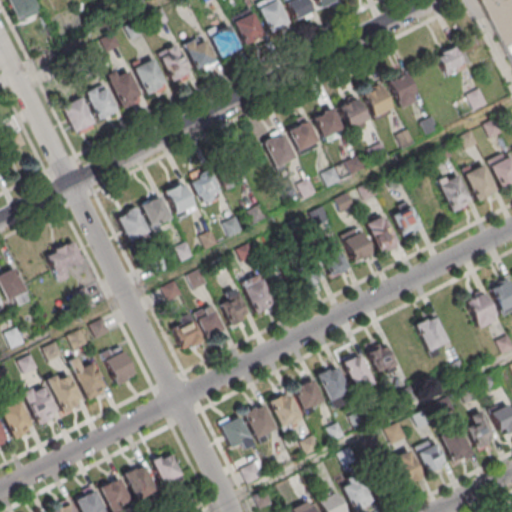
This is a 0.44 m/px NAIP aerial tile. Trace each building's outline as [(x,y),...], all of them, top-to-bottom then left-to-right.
[(5,0),(16,22),(37,12),(30,0),(5,0)] [(259,0),(253,3),(267,32),(285,23),(274,0),(259,0)] [(282,0),(291,20),(310,13),(304,0),(282,0)] [(332,2),(331,0),(313,0),(317,8),(332,2)] [(511,0),(478,0),(511,68),(511,0)] [(228,18),(241,44),(260,34),(248,9),(228,18)] [(236,48),(222,18),(203,27),(217,56),(236,48)] [(116,44),(110,32),(97,39),(103,51),(116,44)] [(213,61),(199,34),(180,44),(194,71),(213,61)] [(188,75),(172,44),(154,53),(171,84),(188,75)] [(464,66),(456,45),(433,54),(442,75),(464,66)] [(142,94),(162,85),(149,57),(130,66),(142,94)] [(104,77),(118,107),(139,97),(124,67),(104,77)] [(385,83),(404,74),(416,98),(397,108),(385,83)] [(81,93),(96,121),(115,111),(99,83),(81,93)] [(359,96),(378,87),(391,111),(372,121),(359,96)] [(464,96),(477,89),(485,104),(472,111),(464,96)] [(93,125),(77,96),(57,106),(73,135),(93,125)] [(335,109),(354,99),(367,124),(348,133),(335,109)] [(321,140),(341,130),(329,107),(309,116),(321,140)] [(418,123),(431,117),(437,130),(424,136),(418,123)] [(481,126),(494,120),(501,133),(488,139),(481,126)] [(286,132),(305,123),(317,147),(298,157),(286,132)] [(395,136),(406,131),(413,144),(401,149),(395,136)] [(0,137),(0,158),(22,150),(16,132),(0,137)] [(457,138),(470,132),(476,145),(463,151),(457,138)] [(261,144),(280,135),(293,159),(274,169),(261,144)] [(366,150),(380,144),(387,157),(372,164),(366,150)] [(431,151),(444,144),(450,157),(437,164),(431,151)] [(483,160),(496,189),(511,181),(511,167),(504,150),(483,160)] [(344,162),(357,156),(363,169),(350,175),(344,162)] [(242,190),(254,175),(234,160),(222,176),(242,190)] [(493,193),(480,162),(459,171),(473,202),(493,193)] [(320,175),(332,168),(339,182),(326,188),(320,175)] [(185,183),(200,205),(219,192),(204,170),(185,183)] [(383,176),(396,170),(402,183),(389,189),(383,176)] [(433,181),(449,213),(468,203),(453,172),(433,181)] [(295,187),(308,180),(315,193),(302,200),(295,187)] [(174,217),(192,209),(178,181),(161,189),(174,217)] [(357,189),(370,182),(377,195),(364,202),(357,189)] [(333,200),(346,194),(352,207),(339,213),(333,200)] [(137,204),(148,230),(168,221),(157,196),(137,204)] [(418,232),(411,204),(391,209),(398,237),(418,232)] [(245,212),(258,206),(265,219),(252,225),(245,212)] [(126,242),(145,232),(132,207),(113,217),(126,242)] [(308,214),(321,208),(328,221),(315,227),(308,214)] [(362,221),(377,254),(396,245),(382,212),(362,221)] [(221,225),(234,218),(240,231),(227,238),(221,225)] [(284,225),(297,218),(303,231),(290,238),(284,225)] [(370,255),(357,226),(338,234),(351,264),(370,255)] [(197,238),(210,231),(216,245),(203,251),(197,238)] [(345,269),(331,239),(315,247),(329,277),(345,269)] [(44,258),(53,254),(52,252),(71,243),(80,261),(63,269),(67,278),(57,283),(44,258)] [(172,249),(185,243),(191,256),(178,263),(172,249)] [(234,251),(247,244),(254,257),(241,264),(234,251)] [(319,279),(308,256),(288,266),(299,289),(319,279)] [(148,264),(161,257),(167,270),(154,277),(148,264)] [(210,265),(223,258),(229,271),(216,278),(210,265)] [(0,293),(0,275),(12,270),(24,294),(5,304),(0,293)] [(186,277),(199,271),(205,284),(192,290),(186,277)] [(252,313),(271,304),(255,271),(236,281),(252,313)] [(511,308),(511,293),(505,278),(485,287),(498,315),(511,308)] [(160,289),(173,283),(179,296),(166,302),(160,289)] [(71,294),(84,288),(94,307),(81,314),(71,294)] [(222,292),(226,301),(218,304),(227,324),(245,317),(233,288),(222,292)] [(475,329),(493,319),(479,291),(461,300),(475,329)] [(203,338),(221,329),(209,304),(191,313),(203,338)] [(201,339),(186,314),(166,326),(181,351),(201,339)] [(414,322),(425,357),(436,353),(435,347),(442,344),(433,316),(414,322)] [(89,326),(102,320),(108,333),(95,339),(89,326)] [(2,335),(15,328),(23,344),(10,350),(2,335)] [(65,338),(78,331),(85,345),(72,351),(65,338)] [(495,342),(507,336),(511,345),(511,349),(501,355),(495,342)] [(388,364),(379,343),(364,349),(372,370),(388,364)] [(41,350),(54,344),(60,357),(47,363),(41,350)] [(132,375),(116,344),(97,354),(114,385),(132,375)] [(368,384),(358,354),(340,360),(350,390),(368,384)] [(16,363),(29,356),(36,369),(23,376),(16,363)] [(446,366),(459,360),(465,373),(452,380),(446,366)] [(69,370),(78,365),(80,370),(90,364),(103,389),(84,399),(69,370)] [(329,407),(348,397),(332,364),(313,374),(329,407)] [(0,370),(5,368),(11,381),(0,386),(0,370)] [(482,381),(495,374),(501,387),(488,394),(482,381)] [(44,382),(53,377),(55,382),(66,376),(78,401),(59,411),(44,382)] [(322,404),(310,378),(290,387),(302,413),(322,404)] [(458,392),(471,386),(477,399),(464,405),(458,392)] [(397,393),(410,387),(417,400),(404,406),(397,393)] [(19,395),(28,390),(30,394),(41,389),(54,414),(34,424),(19,395)] [(299,420),(285,392),(265,402),(279,430),(299,420)] [(0,416),(0,403),(3,402),(6,408),(17,403),(30,428),(11,438),(0,416)] [(241,413),(250,439),(271,432),(261,405),(241,413)] [(511,418),(506,405),(488,413),(499,438),(511,431),(511,418)] [(348,417),(361,411),(367,424),(354,430),(348,417)] [(410,417),(423,411),(429,424),(416,430),(410,417)] [(470,448),(487,447),(485,414),(468,415),(470,448)] [(248,441),(237,415),(216,424),(228,450),(248,441)] [(324,430),(337,424),(343,437),(330,443),(324,430)] [(383,431),(396,424),(403,437),(390,444),(383,431)] [(440,441),(449,464),(469,455),(460,432),(440,441)] [(360,442),(373,436),(379,449),(366,456),(360,442)] [(299,443),(312,437),(318,450),(305,456),(299,443)] [(411,446),(424,473),(442,464),(430,438),(411,446)] [(335,455),(348,448),(355,462),(342,468),(335,455)] [(383,461),(396,487),(419,475),(406,450),(383,461)] [(148,460),(162,489),(181,480),(167,451),(148,460)] [(120,473),(134,498),(153,488),(139,463),(120,473)] [(351,511),(376,498),(363,475),(339,488),(351,511)] [(109,509),(127,497),(114,477),(95,489),(109,509)] [(77,511),(100,511),(92,488),(72,494),(77,511)] [(316,495),(319,511),(340,511),(335,490),(316,495)] [(174,511),(173,509),(191,500),(197,511),(195,511),(174,511)] [(312,511),(306,500),(288,509),(289,511),(312,511)] [(71,511),(68,501),(47,509),(48,511),(71,511)]
